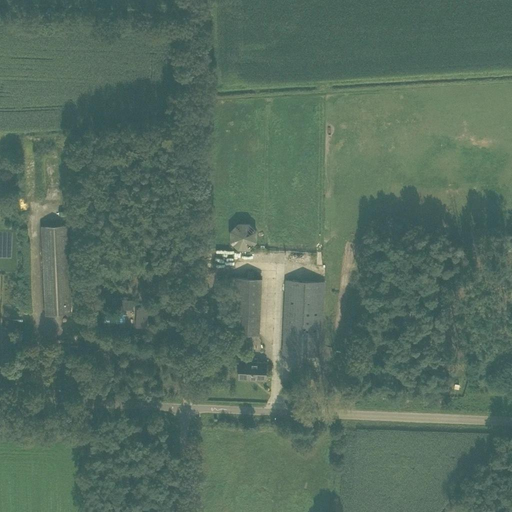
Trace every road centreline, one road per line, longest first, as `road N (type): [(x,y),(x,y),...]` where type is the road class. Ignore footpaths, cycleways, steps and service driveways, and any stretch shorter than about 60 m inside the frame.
road 1 (track): [(193,0),(184,408)]
road 2 (unclassified): [(511,421),(184,408)]
road 3 (unclassified): [(184,408),(0,397)]
